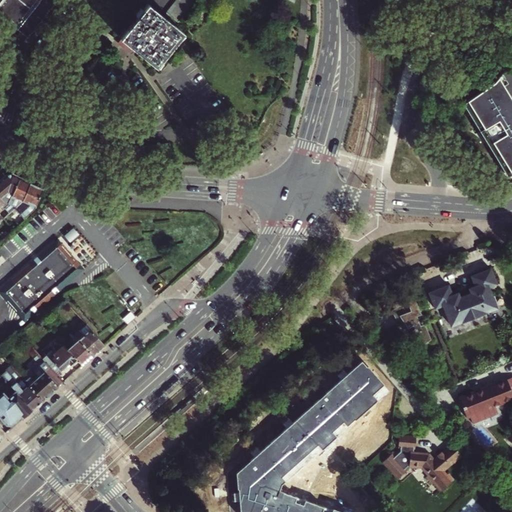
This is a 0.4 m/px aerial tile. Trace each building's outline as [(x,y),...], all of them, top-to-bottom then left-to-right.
[(2,0),(0,3),(0,15),(18,30),(42,0),(2,0)] [(42,0),(18,30),(19,31),(22,33),(52,0),(42,0)] [(197,0),(177,0),(167,13),(178,23),(197,0)] [(184,32),(149,3),(121,38),(156,66),(184,32)] [(467,101),(511,174),(511,100),(498,78),(492,84),(467,101)] [(82,121),(72,133),(89,146),(108,155),(133,161),(151,162),(173,158),(170,143),(148,146),(134,145),(113,140),(100,134),(82,121)] [(0,181),(0,196),(1,198),(6,203),(9,207),(11,209),(16,196),(22,179),(14,174),(8,175),(0,181)] [(33,183),(22,179),(16,196),(11,209),(18,217),(33,183)] [(33,183),(18,217),(23,223),(36,211),(46,190),(33,183)] [(9,207),(6,203),(0,207),(0,213),(0,214),(9,207)] [(4,234),(1,236),(5,240),(14,231),(10,225),(2,232),(4,234)] [(80,270),(57,244),(9,286),(11,287),(3,294),(22,316),(29,309),(31,311),(80,270)] [(451,325),(496,307),(488,287),(496,283),(490,267),(470,275),(474,286),(469,288),(471,292),(459,297),(457,292),(452,295),(448,285),(429,292),(435,308),(443,305),(451,325)] [(414,297),(390,309),(395,319),(399,317),(402,321),(397,324),(420,344),(430,338),(424,322),(419,324),(418,320),(422,317),(414,297)] [(77,334),(81,338),(95,355),(107,344),(88,324),(77,334)] [(72,341),(67,346),(79,359),(84,365),(95,355),(81,338),(74,345),(72,341)] [(51,366),(57,373),(70,363),(72,365),(79,359),(67,346),(66,344),(51,357),(53,359),(48,363),(51,366)] [(341,511),(279,491),(285,474),(318,445),(321,448),(336,435),(333,431),(343,422),(346,426),(377,398),(374,394),(384,385),(362,360),(236,473),(240,511),(341,511)] [(27,371),(23,375),(45,399),(65,382),(57,373),(51,366),(39,377),(36,373),(32,377),(27,371)] [(3,374),(12,384),(34,408),(45,399),(23,375),(17,369),(11,374),(8,370),(3,374)] [(494,403),(511,396),(511,393),(506,378),(483,388),(484,391),(477,394),(476,391),(462,396),(464,399),(460,401),(465,411),(468,410),(469,413),(472,421),(497,411),(494,403)] [(34,408),(12,384),(0,394),(0,415),(7,424),(12,424),(22,414),(25,417),(34,408)] [(443,491),(456,481),(450,474),(448,475),(445,471),(463,456),(454,445),(444,453),(443,452),(438,456),(439,457),(435,461),(430,456),(416,455),(417,437),(400,436),(399,451),(402,451),(402,454),(397,458),(394,455),(384,464),(398,481),(408,472),(406,468),(408,467),(423,468),(430,476),(428,477),(434,485),(436,483),(443,491)]
